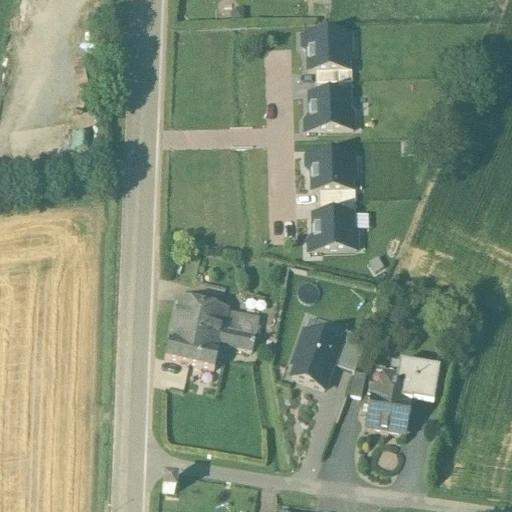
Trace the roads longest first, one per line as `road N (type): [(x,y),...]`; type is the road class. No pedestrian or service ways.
road 1 (unclassified): [(148,0),(130,456)]
road 2 (residential): [(130,456),(511,511)]
